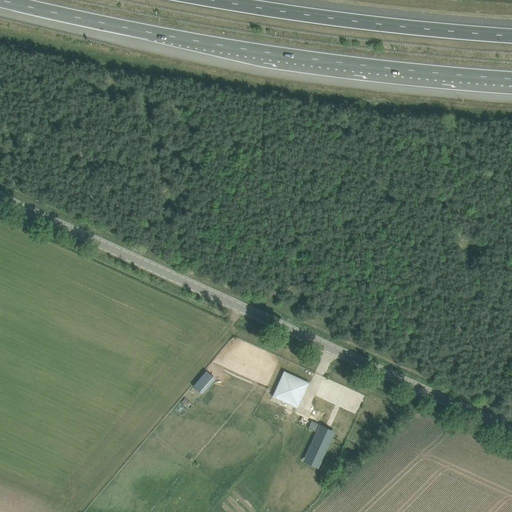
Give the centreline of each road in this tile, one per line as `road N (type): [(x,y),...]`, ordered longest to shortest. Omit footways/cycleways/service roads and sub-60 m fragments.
road 1 (tertiary): [(511,431),(0,198)]
road 2 (motorway): [(0,1),(327,60),(511,78)]
road 3 (motorway): [(511,34),(213,0)]
